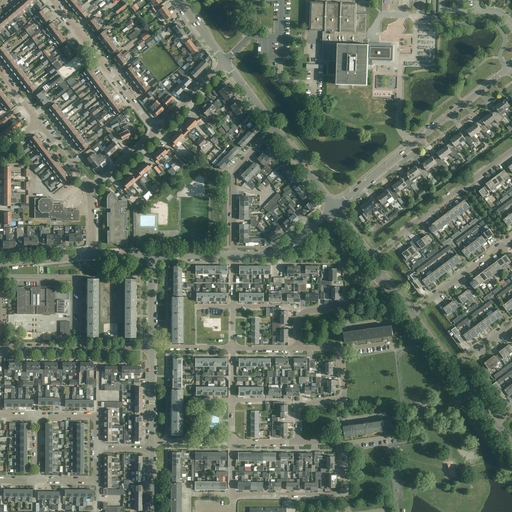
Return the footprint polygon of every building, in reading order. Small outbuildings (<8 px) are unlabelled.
[(28,6),(30,4),(26,0),(21,0),(20,1),(28,10),(30,9),(28,6)] [(72,0),(67,4),(71,8),(80,0),(79,0),(76,0),(75,0),(72,0)] [(71,8),(74,12),(81,7),(81,6),(79,4),(82,2),(80,0),(71,8)] [(155,6),(158,4),(161,2),(159,0),(153,0),(151,2),(154,6),(154,8),(151,9),(154,13),(156,11),(155,9),(157,8),(155,6)] [(311,2),(310,31),(323,31),(322,61),(337,62),(336,84),(367,86),(367,66),(370,66),(372,63),(373,61),(393,61),(393,46),(363,45),(363,38),(362,38),(362,33),(365,33),(366,17),(366,15),(356,14),(357,4),(351,3),(351,0),(316,0),(316,2),(311,2)] [(28,11),(28,10),(20,1),(16,5),(22,12),(24,10),(26,12),(25,12),(30,18),(32,16),(28,11)] [(74,12),(78,16),(90,6),(91,5),(90,3),(85,7),(83,4),(81,6),(81,7),(74,12)] [(114,10),(117,13),(126,6),(124,3),(114,10)] [(12,8),(19,17),(21,16),(19,13),(22,12),(16,5),(12,8)] [(92,8),(90,6),(78,16),(82,21),(91,13),(89,11),(92,8)] [(162,16),(168,11),(164,6),(158,11),(162,16)] [(18,19),(19,17),(12,8),(8,12),(13,19),(16,17),(18,19)] [(36,21),(46,14),(42,10),(35,15),(37,18),(36,18),(38,20),(36,21)] [(162,17),(163,16),(165,20),(171,16),(168,11),(162,16),(162,17)] [(13,19),(8,12),(4,15),(11,24),(13,23),(11,20),(13,19)] [(49,19),(46,14),(36,21),(38,23),(40,21),(42,24),(49,19)] [(118,17),(118,18),(114,21),(116,24),(121,21),(126,18),(123,14),(118,17)] [(9,26),(11,24),(4,15),(0,18),(0,19),(5,26),(7,24),(9,26)] [(87,24),(90,28),(99,21),(98,19),(95,21),(94,18),(87,24)] [(385,44),(409,45),(409,18),(402,18),(402,23),(394,23),(394,27),(396,27),(396,31),(396,37),(401,37),(401,41),(385,41),(385,44)] [(101,19),(99,21),(90,28),(94,33),(100,27),(99,25),(103,22),(101,19)] [(132,23),(134,21),(132,19),(129,21),(130,21),(125,25),(127,27),(132,23)] [(47,30),(49,32),(56,27),(52,23),(44,29),(46,31),(47,30)] [(176,33),(182,29),(178,24),(173,28),(171,25),(167,29),(170,33),(174,30),(176,33)] [(48,36),(50,38),(59,31),(56,27),(49,32),(51,35),(48,36)] [(100,41),(107,36),(105,33),(108,32),(106,29),(105,30),(97,36),(100,41)] [(185,34),(182,29),(176,33),(179,36),(174,40),(175,41),(173,42),(175,43),(171,46),(171,47),(170,47),(171,49),(176,45),(181,42),(181,41),(182,40),(180,38),(185,34)] [(53,43),(55,41),(62,36),(59,31),(50,38),(53,43)] [(147,31),(146,31),(140,36),(144,41),(151,36),(147,31)] [(66,40),(62,36),(55,41),(57,43),(55,45),(56,47),(66,40)] [(100,41),(103,45),(113,38),(111,36),(109,38),(107,36),(100,41)] [(155,42),(151,36),(144,41),(149,47),(155,42)] [(113,38),(103,45),(107,49),(116,42),(118,41),(114,37),(113,38)] [(181,50),(182,53),(193,45),(189,39),(184,43),(186,46),(181,50)] [(118,45),(116,42),(107,49),(110,54),(119,47),(118,45)] [(61,54),(63,56),(72,48),(69,44),(62,49),(64,52),(61,54)] [(197,50),(193,45),(182,53),(183,54),(185,55),(186,54),(190,51),(192,54),(197,50)] [(9,48),(7,49),(0,54),(0,56),(3,60),(10,54),(8,52),(10,50),(9,48)] [(75,53),(72,48),(63,56),(61,57),(62,59),(64,57),(66,60),(75,53)] [(43,52),(47,58),(51,55),(46,49),(43,52)] [(113,58),(117,62),(126,55),(124,53),(122,55),(120,53),(113,58)] [(199,53),(196,55),(192,58),(195,61),(198,57),(199,58),(202,56),(199,53)] [(3,60),(6,64),(15,57),(14,55),(11,57),(10,54),(3,60)] [(52,54),(51,55),(47,58),(52,63),(57,60),(52,54)] [(36,59),(32,55),(26,61),(27,63),(25,65),(28,67),(36,59)] [(126,55),(117,62),(120,67),(127,62),(125,59),(126,58),(125,56),(126,55)] [(17,59),(15,57),(6,64),(9,68),(16,63),(14,61),(17,59)] [(201,62),(199,65),(203,69),(205,67),(206,68),(209,65),(201,57),(199,59),(201,62)] [(52,63),(54,65),(58,71),(62,67),(57,60),(52,63)] [(9,68),(13,73),(22,65),(20,63),(18,65),(16,63),(9,68)] [(199,74),(203,69),(199,65),(196,68),(194,66),(195,65),(194,64),(192,67),(194,69),(199,74)] [(13,73),(16,77),(23,72),(21,69),(23,67),(22,65),(13,73)] [(136,70),(138,68),(136,66),(132,68),(131,66),(124,72),(127,76),(136,70)] [(80,74),(84,78),(93,71),(89,67),(80,74)] [(182,82),(187,87),(191,82),(183,74),(184,72),(180,68),(177,71),(183,78),(181,80),(182,82)] [(195,78),(199,74),(194,69),(191,72),(189,69),(187,71),(195,78)] [(131,81),(138,75),(136,73),(138,72),(136,70),(127,76),(131,81)] [(56,71),(48,77),(50,80),(58,74),(56,71)] [(87,79),(89,81),(96,76),(93,71),(84,78),(85,80),(87,79)] [(16,77),(19,81),(29,74),(27,72),(25,74),(23,72),(16,77)] [(19,81),(23,85),(30,80),(28,78),(30,76),(29,74),(19,81)] [(51,87),(62,78),(59,75),(48,83),(51,87)] [(138,75),(131,81),(134,85),(143,79),(141,76),(139,77),(138,75)] [(90,87),(93,85),(99,80),(96,76),(89,81),(91,83),(88,85),(90,87)] [(66,81),(70,86),(75,82),(71,77),(66,81)] [(143,79),(134,85),(138,90),(145,84),(143,82),(145,81),(143,79)] [(182,91),(187,87),(182,82),(179,85),(173,79),(172,81),(175,84),(177,86),(182,91)] [(23,85),(26,90),(34,83),(34,84),(35,83),(34,80),(31,82),(30,80),(23,85)] [(93,85),(96,90),(103,84),(99,80),(93,85)] [(34,83),(26,90),(30,94),(36,89),(34,86),(35,85),(34,84),(34,83)] [(178,95),(182,91),(177,86),(175,89),(169,83),(165,87),(167,88),(171,93),(173,91),(178,95)] [(95,94),(97,96),(106,88),(103,84),(96,90),(97,92),(95,94)] [(145,84),(138,90),(141,94),(150,88),(148,85),(146,86),(145,84)] [(226,85),(215,94),(216,97),(220,94),(222,96),(230,90),(226,85)] [(59,96),(65,91),(69,88),(68,86),(66,88),(63,87),(62,88),(56,93),(59,96)] [(167,106),(171,103),(161,93),(155,87),(151,91),(154,93),(156,92),(159,95),(157,97),(159,99),(162,102),(162,101),(167,106)] [(101,96),(102,98),(109,93),(106,88),(97,96),(98,98),(101,96)] [(34,97),(38,102),(45,96),(43,94),(46,92),(44,89),(34,97)] [(165,90),(161,93),(171,103),(174,100),(169,95),(169,94),(165,90)] [(234,95),(230,90),(222,96),(224,99),(222,100),(222,101),(225,105),(231,101),(229,98),(234,95)] [(103,104),(112,97),(109,93),(102,98),(104,100),(102,102),(103,104)] [(45,96),(38,102),(42,107),(52,99),(50,97),(47,99),(45,96)] [(82,104),(83,105),(84,106),(89,102),(88,102),(90,100),(89,99),(90,99),(88,96),(81,102),(81,103),(82,104)] [(145,96),(141,99),(139,101),(142,104),(148,100),(145,96)] [(107,104),(109,107),(116,101),(112,97),(103,104),(105,106),(107,104)] [(0,108),(1,109),(10,102),(7,98),(0,103),(2,105),(0,106),(0,108)] [(505,99),(500,103),(505,110),(506,112),(509,110),(509,108),(508,107),(510,106),(511,109),(511,101),(509,104),(505,99)] [(232,109),(234,111),(241,105),(238,100),(233,104),(231,101),(226,106),(229,110),(230,110),(232,109)] [(108,111),(110,113),(119,106),(116,101),(109,107),(111,109),(108,111)] [(157,101),(153,105),(161,113),(164,110),(163,108),(159,104),(160,104),(157,101)] [(204,105),(211,112),(213,110),(215,111),(216,111),(219,108),(214,103),(212,105),(208,101),(204,105)] [(10,102),(1,109),(2,111),(5,109),(7,112),(14,106),(10,102)] [(48,108),(51,113),(61,105),(59,104),(57,106),(55,103),(48,108)] [(497,110),(495,112),(501,121),(504,119),(500,113),(505,110),(500,103),(495,107),(497,110)] [(62,108),(61,105),(51,113),(55,117),(62,112),(60,109),(62,108)] [(153,105),(151,106),(149,108),(151,110),(150,111),(151,112),(152,111),(157,116),(161,113),(153,105)] [(209,115),(211,112),(204,105),(200,110),(204,114),(202,116),(210,124),(213,121),(211,119),(211,118),(211,117),(209,115)] [(241,105),(234,111),(235,114),(234,115),(234,116),(237,120),(242,116),(240,113),(245,110),(241,105)] [(123,110),(119,106),(110,113),(111,115),(114,113),(116,115),(123,110)] [(64,114),(62,112),(55,117),(58,121),(67,114),(66,112),(64,114)] [(128,117),(124,112),(116,118),(120,124),(128,117)] [(486,116),(491,123),(496,119),(499,123),(501,121),(495,112),(492,114),(491,112),(486,116)] [(69,116),(67,114),(58,121),(61,126),(68,120),(67,118),(69,116)] [(249,119),(246,115),(241,120),(244,123),(249,119)] [(489,124),(491,123),(486,116),(481,120),(484,123),(481,125),(487,132),(489,130),(492,128),(489,124)] [(188,122),(193,128),(198,123),(199,123),(200,122),(197,119),(195,121),(192,118),(188,122)] [(18,119),(13,123),(17,128),(22,124),(18,119)] [(249,128),(255,134),(260,130),(255,125),(256,124),(251,119),(248,122),(252,125),(249,128)] [(70,123),(68,120),(61,126),(65,130),(74,123),(73,121),(70,123)] [(117,121),(110,124),(112,129),(119,125),(117,121)] [(190,131),(193,128),(188,122),(183,127),(186,129),(184,132),(187,134),(188,136),(191,133),(190,131)] [(12,133),(17,128),(13,123),(8,127),(12,133)] [(76,125),(74,123),(65,130),(68,134),(75,129),(73,127),(76,125)] [(481,125),(479,127),(476,123),(471,127),(476,134),(481,130),(484,134),(487,132),(481,125)] [(5,130),(3,131),(7,137),(12,133),(8,127),(6,125),(3,127),(5,130)] [(123,132),(121,133),(118,126),(116,128),(122,141),(127,138),(123,132)] [(251,139),(255,134),(249,128),(247,126),(245,128),(246,129),(244,131),(243,132),(251,139)] [(209,127),(205,131),(210,136),(214,132),(209,127)] [(476,134),(471,127),(466,131),(469,134),(467,136),(472,143),(477,139),(474,135),(476,134)] [(68,134),(71,138),(81,131),(79,129),(77,131),(75,129),(68,134)] [(247,143),(251,139),(243,132),(244,131),(241,129),(239,131),(243,134),(244,136),(242,139),(247,143)] [(71,138),(75,143),(82,137),(80,135),(82,133),(81,131),(71,138)] [(95,139),(97,142),(107,134),(105,131),(95,139)] [(179,131),(174,136),(180,141),(184,137),(186,139),(188,137),(187,136),(186,135),(187,134),(184,132),(182,134),(179,131)] [(471,143),(472,143),(467,136),(464,138),(460,132),(455,136),(460,143),(465,139),(469,145),(471,147),(473,146),(471,143)] [(19,145),(24,151),(28,147),(30,146),(39,139),(36,134),(29,140),(31,142),(24,147),(21,144),(19,145)] [(215,135),(210,140),(215,144),(219,140),(215,135)] [(176,145),(180,141),(174,136),(170,140),(173,143),(171,145),(176,150),(178,147),(176,145)] [(242,148),(247,143),(242,139),(238,136),(237,137),(239,139),(237,142),(233,139),(231,141),(236,145),(237,143),(242,148)] [(458,145),(460,143),(455,136),(450,140),(454,145),(452,147),(457,154),(460,152),(459,151),(461,150),(458,145)] [(83,140),(82,137),(75,143),(78,147),(87,140),(86,138),(83,140)] [(201,148),(206,142),(201,137),(196,143),(201,148)] [(87,140),(78,147),(82,151),(88,146),(86,144),(92,140),(90,138),(87,140)] [(35,149),(42,143),(39,139),(30,146),(31,148),(34,146),(35,149)] [(234,147),(236,145),(231,141),(230,139),(227,143),(230,146),(228,149),(235,156),(239,151),(234,147)] [(107,143),(106,144),(114,152),(118,148),(113,142),(111,144),(108,141),(106,143),(107,143)] [(36,152),(37,154),(46,148),(42,143),(35,149),(37,151),(36,152)] [(109,156),(114,152),(106,144),(104,146),(106,148),(103,151),(109,156)] [(447,145),(442,149),(447,156),(450,154),(453,157),(454,156),(456,159),(459,157),(457,154),(452,147),(449,149),(447,145)] [(270,146),(268,149),(268,150),(267,151),(268,151),(269,151),(274,155),(275,154),(278,158),(277,159),(281,162),(283,160),(276,152),(270,146)] [(162,147),(158,151),(163,157),(170,151),(167,148),(165,150),(162,147)] [(230,161),(235,156),(228,149),(226,147),(224,149),(227,152),(224,154),(230,161)] [(40,155),(42,157),(49,152),(46,148),(37,154),(36,155),(38,157),(40,155)] [(270,161),(272,162),(273,163),(275,161),(276,162),(272,157),(274,155),(269,151),(268,151),(267,151),(268,150),(268,149),(264,153),(271,160),(270,161)] [(444,158),(447,156),(442,149),(436,153),(439,157),(437,158),(442,165),(445,163),(443,161),(445,160),(444,158)] [(87,159),(91,164),(96,159),(103,154),(101,151),(96,155),(94,153),(87,159)] [(163,157),(158,151),(153,155),(156,159),(154,160),(156,163),(160,160),(165,165),(167,162),(163,157)] [(52,156),(49,152),(42,157),(44,159),(41,161),(43,163),(52,156)] [(226,165),(230,161),(224,154),(224,155),(222,152),(220,154),(224,158),(221,160),(226,165)] [(269,164),(272,162),(270,161),(271,160),(264,153),(261,155),(262,156),(261,157),(262,158),(263,158),(269,164)] [(96,159),(91,164),(95,169),(100,164),(98,162),(100,160),(102,158),(104,160),(106,158),(103,154),(96,159)] [(184,163),(180,158),(176,154),(172,157),(180,166),(184,163)] [(183,155),(180,158),(184,163),(190,157),(188,155),(185,157),(183,155)] [(267,165),(269,164),(263,158),(262,158),(261,157),(262,156),(261,155),(258,159),(264,165),(265,166),(264,168),(270,174),(273,170),(267,165)] [(47,163),(49,166),(56,160),(52,156),(43,163),(40,165),(34,170),(35,172),(47,163)] [(221,160),(217,157),(216,159),(218,161),(215,163),(222,170),(226,165),(221,160)] [(439,167),(442,165),(437,158),(434,160),(432,157),(427,160),(432,167),(435,165),(436,166),(438,165),(439,167)] [(59,165),(56,160),(49,166),(50,168),(42,175),(43,177),(48,173),(50,172),(59,165)] [(432,167),(427,160),(422,164),(424,168),(422,169),(427,176),(430,174),(428,172),(431,170),(429,169),(432,167)] [(145,163),(141,167),(146,172),(152,166),(150,164),(148,166),(145,163)] [(254,163),(252,166),(252,167),(252,168),(253,168),(259,174),(260,174),(261,173),(263,175),(264,174),(267,177),(270,174),(263,168),(262,170),(254,163)] [(282,175),(290,169),(286,164),(282,167),(280,164),(274,168),(278,174),(280,172),(282,175)] [(54,172),(55,174),(62,169),(59,165),(50,172),(51,174),(54,172)] [(255,178),(257,180),(259,178),(258,176),(259,174),(253,168),(252,168),(252,167),(252,166),(248,170),(255,177),(254,177),(255,178)] [(425,178),(427,176),(422,169),(420,171),(416,166),(411,170),(416,176),(420,173),(425,178)] [(141,176),(146,172),(141,167),(136,171),(139,174),(136,176),(139,179),(140,180),(143,178),(141,176)] [(66,173),(62,169),(55,174),(57,177),(55,178),(56,181),(58,180),(66,173)] [(286,180),(294,174),(290,169),(282,175),(281,176),(282,178),(284,177),(286,180)] [(248,170),(245,172),(246,173),(245,174),(246,174),(247,174),(253,180),(255,178),(254,177),(255,177),(248,170)] [(411,180),(416,176),(411,170),(405,174),(409,179),(407,181),(412,187),(412,188),(414,190),(417,188),(411,180)] [(499,173),(499,174),(505,181),(508,179),(510,178),(509,178),(509,177),(504,170),(501,172),(501,171),(499,173)] [(246,173),(245,172),(242,176),(249,183),(247,185),(253,190),(255,188),(254,186),(255,185),(252,182),(253,180),(247,174),(246,174),(245,174),(246,173)] [(69,178),(66,173),(58,180),(59,182),(60,181),(62,183),(69,178)] [(149,175),(157,184),(158,182),(155,178),(155,177),(153,174),(152,175),(151,173),(149,175)] [(292,183),(298,179),(294,174),(286,180),(284,181),(286,183),(288,182),(290,185),(292,183)] [(505,181),(499,174),(497,176),(496,175),(494,176),(495,177),(500,184),(503,182),(504,183),(505,182),(505,181)] [(139,179),(136,176),(134,178),(131,175),(126,179),(131,185),(138,179),(139,179)] [(495,177),(492,179),(492,178),(490,180),(491,180),(496,187),(497,189),(501,186),(500,184),(495,177)] [(126,192),(127,193),(125,195),(128,199),(134,194),(133,193),(132,193),(130,191),(134,188),(131,185),(126,179),(122,183),(124,185),(125,186),(124,187),(122,188),(124,190),(126,192)] [(410,190),(412,187),(407,181),(405,182),(402,179),(397,183),(402,189),(405,187),(406,189),(408,188),(410,190)] [(485,183),(487,186),(491,191),(496,187),(491,180),(490,180),(488,182),(487,181),(485,183)] [(148,189),(140,181),(138,183),(145,192),(147,190),(149,192),(148,193),(150,196),(152,194),(148,189)] [(159,187),(155,183),(151,187),(155,191),(159,187)] [(392,192),(397,199),(400,197),(397,193),(402,189),(397,183),(392,187),(394,190),(392,192)] [(301,184),(295,189),(293,191),(295,193),(297,191),(299,195),(306,190),(301,184)] [(484,187),(481,189),(480,188),(478,190),(479,191),(483,197),(485,199),(490,195),(489,193),(491,191),(487,186),(485,188),(484,187)] [(293,191),(291,189),(283,195),(285,197),(293,191)] [(310,195),(306,190),(299,195),(303,200),(300,202),(301,203),(297,206),(299,207),(308,200),(306,198),(310,195)] [(395,201),(397,199),(392,192),(390,194),(387,190),(382,194),(387,200),(389,202),(393,199),(395,201)] [(116,244),(116,245),(119,245),(119,244),(127,243),(126,243),(126,231),(125,231),(125,226),(126,226),(126,213),(125,213),(124,208),(126,208),(126,201),(118,201),(118,197),(115,198),(115,196),(111,192),(108,195),(107,199),(107,208),(110,208),(110,213),(107,213),(108,226),(109,226),(109,231),(108,231),(108,244),(107,244),(116,244)] [(380,201),(377,203),(383,210),(387,215),(389,214),(385,208),(382,204),(387,200),(382,194),(377,198),(380,201)] [(79,221),(79,215),(79,210),(73,210),(67,210),(65,208),(63,208),(63,204),(53,204),(53,201),(49,198),(41,198),(35,198),(35,203),(34,218),(52,219),(52,218),(56,218),(56,221),(79,221)] [(380,212),(383,210),(377,203),(375,205),(371,199),(366,203),(371,210),(373,208),(376,211),(378,210),(380,212)] [(300,210),(305,207),(305,208),(307,207),(310,211),(316,206),(312,200),(310,202),(308,200),(299,207),(296,209),(301,215),(303,214),(300,210)] [(468,204),(465,200),(462,202),(461,201),(459,202),(460,203),(465,210),(468,208),(469,209),(470,208),(470,207),(469,206),(470,206),(468,203),(468,204)] [(289,211),(285,214),(294,224),(299,220),(294,213),(296,211),(288,201),(286,202),(286,203),(290,208),(287,210),(289,211)] [(366,214),(366,213),(368,215),(373,212),(371,210),(366,203),(361,207),(366,214)] [(465,210),(460,203),(457,205),(457,204),(455,206),(455,207),(456,207),(461,214),(464,212),(466,211),(465,210)] [(456,207),(455,207),(453,209),(452,208),(450,209),(451,210),(456,217),(459,215),(460,216),(461,214),(456,207)] [(456,217),(451,210),(448,212),(448,211),(446,212),(446,213),(447,213),(452,220),(455,218),(455,219),(457,218),(456,217)] [(452,220),(447,213),(446,213),(444,215),(443,214),(441,216),(442,217),(447,224),(448,224),(450,222),(451,222),(452,221),(452,220)] [(241,214),(240,214),(240,220),(250,220),(250,222),(256,222),(256,217),(251,217),(251,215),(242,215),(241,215),(241,214)] [(288,229),(294,224),(285,214),(282,217),(281,216),(277,219),(282,226),(284,224),(288,229)] [(277,225),(272,229),(278,236),(284,232),(280,227),(282,226),(277,219),(274,216),(272,218),(275,221),(277,225)] [(508,226),(511,222),(511,220),(508,216),(503,220),(508,226)] [(448,224),(447,224),(442,217),(439,219),(439,218),(437,219),(437,220),(438,220),(443,228),(444,228),(449,225),(448,224)] [(438,220),(437,220),(435,222),(434,221),(432,223),(433,223),(438,230),(441,228),(442,229),(443,228),(438,220)] [(438,230),(433,223),(431,225),(430,224),(428,226),(434,234),(437,232),(439,231),(438,230)] [(487,225),(486,225),(484,227),(487,230),(483,233),(488,239),(492,236),(492,238),(495,236),(493,235),(487,225)] [(42,237),(43,237),(47,237),(47,244),(53,244),(53,235),(49,235),(49,231),(45,231),(45,226),(42,226),(42,237)] [(480,230),(477,226),(470,230),(472,233),(473,235),(480,230)] [(273,241),(278,236),(272,229),(267,233),(266,233),(267,234),(273,241)] [(58,235),(53,235),(53,244),(60,244),(60,237),(64,237),(64,231),(58,231),(58,235)] [(422,239),(427,245),(432,241),(434,239),(430,234),(428,236),(427,235),(422,239)] [(477,239),(481,246),(487,242),(482,236),(479,238),(478,236),(476,238),(477,239)] [(418,243),(415,245),(419,250),(422,248),(422,249),(427,245),(422,239),(417,242),(418,243)] [(477,239),(472,243),(477,250),(481,246),(477,239)] [(472,243),(467,247),(472,253),(477,250),(472,243)] [(412,246),(407,250),(412,256),(417,252),(419,250),(415,245),(413,247),(412,246)] [(472,253),(467,247),(462,251),(467,257),(472,253)] [(401,256),(406,263),(413,258),(412,256),(407,250),(402,253),(403,255),(401,256)] [(457,254),(452,258),(457,264),(462,261),(457,254)] [(509,258),(509,259),(506,255),(503,257),(502,256),(500,257),(501,258),(506,265),(509,263),(509,264),(511,263),(511,262),(510,261),(511,260),(509,258)] [(452,258),(447,262),(452,268),(457,264),(452,258)] [(496,261),(497,261),(502,268),(504,267),(505,267),(507,266),(506,265),(501,258),(498,260),(498,259),(496,261)] [(502,269),(502,268),(497,261),(496,261),(494,263),(493,262),(491,264),(492,265),(497,272),(500,270),(501,270),(502,269)] [(452,268),(447,262),(442,265),(447,272),(452,268)] [(442,265),(437,269),(442,275),(447,272),(442,265)] [(497,272),(492,265),(489,267),(489,266),(487,267),(488,268),(493,275),(496,273),(496,274),(498,273),(497,272)] [(300,266),(294,266),(294,273),(298,273),(298,277),(303,277),(303,273),(300,273),(300,266)] [(303,277),(306,277),(308,277),(308,273),(312,273),(312,266),(306,266),(306,273),(303,273),(303,277)] [(493,275),(488,268),(485,270),(484,269),(482,271),(483,272),(483,271),(488,279),(491,277),(493,276),(493,275)] [(442,275),(437,269),(432,273),(437,279),(442,275)] [(490,281),(488,279),(483,271),(483,272),(481,273),(480,273),(478,274),(479,275),(484,282),(486,284),(490,281)] [(424,285),(414,272),(410,275),(420,289),(421,289),(420,288),(424,285)] [(432,273),(427,276),(432,283),(437,279),(432,273)] [(321,280),(321,283),(321,284),(332,284),(332,281),(336,281),(336,275),(329,275),(329,279),(326,279),(326,280),(321,280)] [(479,275),(476,277),(475,276),(473,277),(474,278),(480,285),(484,282),(479,275)] [(432,283),(427,276),(422,280),(427,287),(432,283)] [(475,289),(480,285),(474,278),(472,280),(471,279),(469,281),(475,289)] [(87,293),(98,293),(98,279),(87,279),(87,293)] [(125,279),(125,293),(136,294),(136,279),(125,279)] [(321,290),(321,287),(321,284),(321,283),(318,283),(318,290),(312,290),(312,293),(312,301),(318,301),(319,290),(321,290)] [(298,294),(294,294),(294,302),(300,302),(300,291),(303,291),(303,284),(299,284),(299,291),(298,291),(298,294)] [(303,293),(306,293),(306,301),(312,301),(312,293),(308,293),(308,290),(306,290),(306,284),(303,284),(303,291),(303,293)] [(332,287),(332,284),(321,284),(321,287),(328,287),(328,293),(332,293),(339,293),(339,287),(332,287)] [(41,287),(38,287),(31,287),(31,291),(25,291),(25,287),(17,287),(17,304),(17,314),(54,314),(54,304),(55,287),(46,287),(46,291),(40,291),(41,287)] [(282,295),(285,295),(285,288),(282,288),(282,291),(279,291),(275,291),(276,302),(282,302),(282,295)] [(285,295),(287,295),(287,302),(294,302),(294,294),(294,292),(290,292),(290,291),(287,291),(287,288),(285,288),(285,295)] [(463,293),(468,300),(473,296),(475,294),(471,289),(469,291),(468,290),(463,293)] [(87,293),(87,308),(98,308),(98,293),(87,293)] [(136,308),(136,294),(125,293),(124,308),(136,308)] [(463,303),(468,300),(463,293),(458,297),(459,298),(456,300),(460,305),(463,303)] [(183,297),(181,297),(173,297),(172,297),(171,312),(183,312),(183,297)] [(460,305),(456,300),(454,302),(453,301),(448,304),(453,311),(458,307),(460,305)] [(508,312),(511,308),(511,307),(508,302),(503,305),(508,312)] [(448,315),(453,311),(448,304),(443,308),(444,309),(442,311),(445,316),(448,314),(448,315)] [(87,308),(87,322),(98,322),(98,308),(87,308)] [(124,308),(124,322),(136,323),(136,308),(124,308)] [(281,311),(281,308),(273,308),(273,313),(277,313),(277,317),(281,317),(288,317),(288,311),(281,311)] [(493,313),(498,319),(503,315),(498,309),(493,313)] [(171,312),(171,327),(183,327),(183,312),(171,312)] [(488,316),(493,323),(498,319),(493,313),(488,316)] [(483,320),(488,327),(493,323),(488,316),(483,320)] [(288,317),(281,317),(281,321),(277,321),(277,323),(273,323),(273,327),(281,327),(281,324),(288,324),(288,317)] [(483,330),(488,327),(483,320),(478,324),(483,330)] [(98,339),(98,322),(87,322),(87,338),(98,339)] [(136,337),(136,323),(124,322),(124,337),(136,337)] [(483,330),(478,324),(473,328),(478,334),(483,330)] [(376,328),(377,338),(393,336),(392,326),(376,328)] [(183,327),(171,327),(171,342),(183,342),(183,327)] [(281,332),(281,336),(288,336),(288,329),(281,329),(281,327),(273,327),(273,331),(277,331),(277,332),(281,332)] [(461,344),(462,344),(461,343),(465,340),(455,327),(451,330),(461,344)] [(376,328),(360,330),(361,340),(377,338),(376,328)] [(468,331),(473,338),(478,334),(473,328),(468,331)] [(360,330),(344,332),(345,342),(361,340),(360,330)] [(473,338),(468,331),(463,335),(468,341),(473,338)] [(509,354),(504,348),(499,352),(500,353),(498,355),(501,360),(504,358),(507,356),(509,358),(511,356),(509,354)] [(489,359),(494,366),(497,363),(498,365),(500,363),(499,362),(501,360),(498,355),(495,357),(494,355),(489,359)] [(496,368),(494,366),(489,359),(484,363),(485,364),(483,366),(486,371),(489,369),(492,367),(494,369),(496,368)] [(8,362),(8,369),(4,369),(4,376),(8,376),(11,376),(12,373),(12,370),(15,370),(15,362),(8,362)] [(21,362),(15,362),(15,370),(15,373),(15,376),(18,376),(18,373),(21,373),(21,380),(23,380),(24,380),(24,372),(21,372),(21,362)] [(33,373),(33,362),(26,362),(26,372),(24,372),(24,380),(23,380),(23,384),(27,384),(27,381),(26,381),(26,380),(26,376),(29,376),(29,373),(33,373)] [(44,385),(44,376),(48,376),(48,373),(51,373),(51,362),(44,362),(44,369),(41,369),(41,380),(42,380),(42,385),(44,385)] [(60,368),(57,368),(57,362),(51,362),(51,373),(51,376),(54,376),(54,373),(57,373),(57,378),(60,378),(60,368)] [(66,374),(69,374),(69,362),(62,362),(62,368),(60,368),(60,378),(62,378),(62,376),(66,376),(66,374)] [(506,395),(497,382),(492,385),(502,399),(503,398),(502,398),(506,395)] [(132,393),(142,393),(142,387),(135,387),(134,387),(134,385),(129,385),(129,390),(132,390),(132,393)] [(171,389),(171,404),(182,405),(182,389),(181,389),(173,389),(171,389)] [(280,411),(288,411),(288,405),(281,405),(281,402),(274,402),(274,405),(277,405),(277,407),(280,407),(280,411)] [(171,404),(171,420),(182,420),(182,405),(171,404)] [(272,415),(272,420),(278,420),(278,418),(288,418),(288,411),(280,411),(280,415),(272,415)] [(182,420),(171,420),(171,435),(182,435),(182,420)] [(278,420),(272,420),(272,423),(277,423),(277,429),(280,429),(288,430),(288,423),(278,423),(278,420)] [(375,422),(377,432),(393,430),(391,420),(375,422)] [(375,422),(359,424),(361,434),(377,432),(375,422)] [(359,424),(343,426),(345,436),(361,434),(359,424)] [(288,430),(280,429),(280,433),(278,433),(278,432),(275,432),(275,430),(272,430),(272,432),(275,432),(275,438),(281,438),(281,436),(287,436),(288,430)] [(275,460),(275,471),(278,471),(278,460),(276,460),(276,453),(270,453),(270,460),(275,460)] [(278,460),(278,471),(281,471),(281,464),(283,464),(283,460),(287,460),(287,453),(281,453),(281,461),(278,460)] [(297,465),(296,470),(300,470),(300,466),(303,466),(303,461),(306,461),(306,453),(299,453),(299,460),(297,460),(297,465)] [(334,469),(334,463),(327,463),(327,466),(323,466),(323,468),(321,468),(321,472),(327,472),(327,469),(334,469)] [(228,471),(219,471),(219,489),(226,489),(226,482),(222,482),(222,476),(228,476),(228,471)] [(277,482),(275,482),(275,490),(282,490),(282,479),(284,479),(284,471),(281,471),(281,479),(277,479),(277,482)] [(293,490),(293,483),(290,483),(290,479),(288,479),(288,471),(284,471),(284,479),(287,479),(287,490),(293,490)] [(306,472),(302,472),(302,478),(305,478),(305,479),(305,490),(311,490),(311,483),(309,483),(309,475),(306,475),(306,472)] [(318,480),(321,480),(321,472),(315,472),(315,482),(311,482),(311,483),(311,490),(318,490),(318,480)] [(330,477),(330,481),(337,481),(337,475),(327,474),(327,472),(321,472),(321,475),(326,475),(326,477),(330,477)] [(129,485),(129,483),(124,483),(124,488),(132,488),(134,488),(134,492),(142,492),(142,485),(134,485),(129,485)] [(171,483),(171,499),(181,499),(181,483),(179,483),(172,483),(171,483)] [(180,511),(181,499),(171,499),(170,511),(180,511)]
